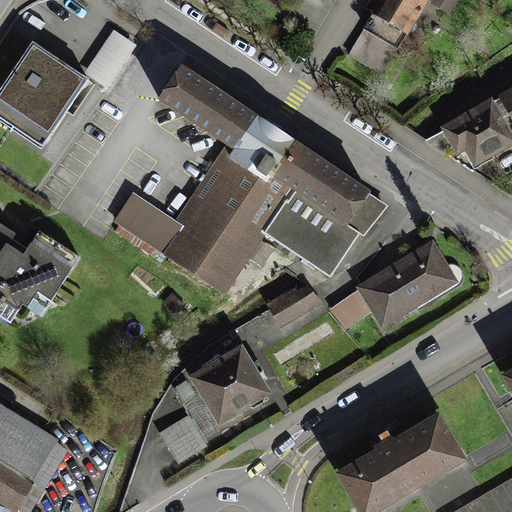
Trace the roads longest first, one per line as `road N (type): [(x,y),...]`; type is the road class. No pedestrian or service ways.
road 1 (tertiary): [(511,315),(318,435),(260,494)]
road 2 (residential): [(281,92),(511,243)]
road 3 (residential): [(144,0),(281,92)]
